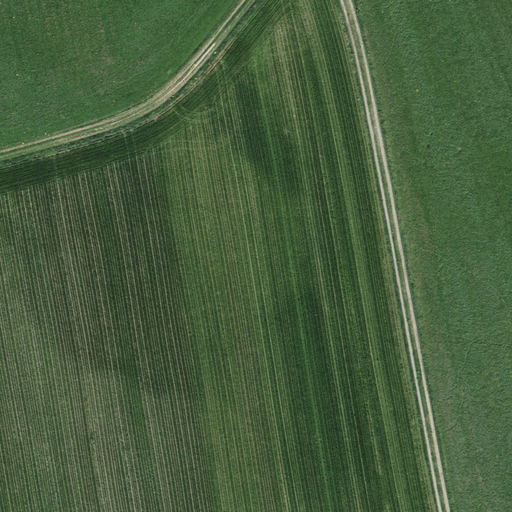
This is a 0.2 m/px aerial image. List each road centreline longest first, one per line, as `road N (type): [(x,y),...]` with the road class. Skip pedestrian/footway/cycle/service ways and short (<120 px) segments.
road 1 (track): [(441,511),(342,0)]
road 2 (track): [(251,0),(144,123),(0,158)]
